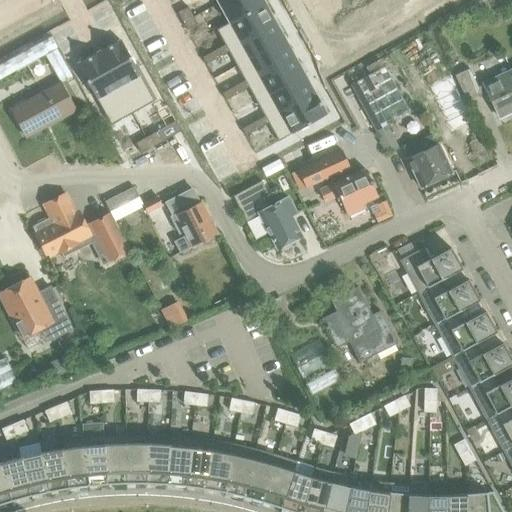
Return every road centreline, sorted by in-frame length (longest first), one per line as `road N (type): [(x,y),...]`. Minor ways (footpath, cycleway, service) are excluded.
road 1 (residential): [(457,197),(278,281),(250,262),(197,176),(9,182),(0,164)]
road 2 (residential): [(232,142),(155,0)]
